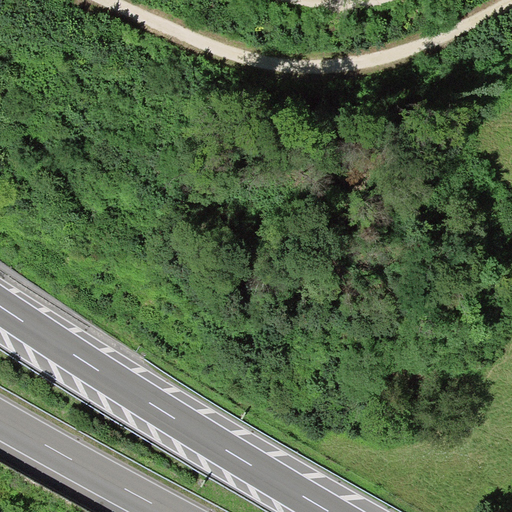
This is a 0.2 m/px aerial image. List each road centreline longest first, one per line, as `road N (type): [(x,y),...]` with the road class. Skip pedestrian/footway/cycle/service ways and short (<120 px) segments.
road 1 (track): [(97,0),(274,66),(374,61),(511,5)]
road 2 (motorway): [(334,511),(0,307)]
road 3 (motorway): [(0,418),(168,511)]
